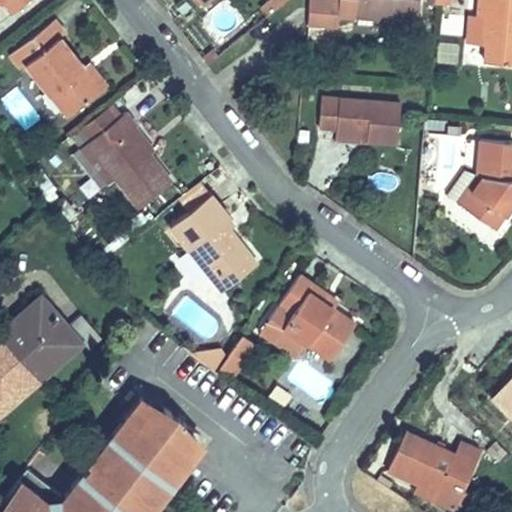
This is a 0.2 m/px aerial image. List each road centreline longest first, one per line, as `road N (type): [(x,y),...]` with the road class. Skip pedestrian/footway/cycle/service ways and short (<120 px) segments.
road 1 (residential): [(134,0),(292,189),(443,287)]
road 2 (residential): [(443,287),(332,459),(328,491),(343,511)]
